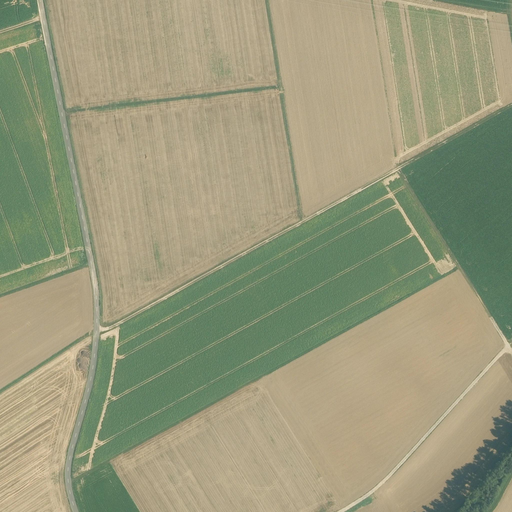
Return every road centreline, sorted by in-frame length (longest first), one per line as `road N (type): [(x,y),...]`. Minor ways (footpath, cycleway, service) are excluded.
road 1 (tertiary): [(40,0),(95,284),(94,358),(67,472),(75,511)]
road 2 (track): [(511,106),(96,331)]
road 3 (track): [(68,482),(459,267)]
road 4 (track): [(511,343),(382,483),(340,511)]
road 5 (track): [(269,0),(302,222)]
road 6 (track): [(282,85),(62,113)]
road 7 (track): [(398,168),(511,352)]
